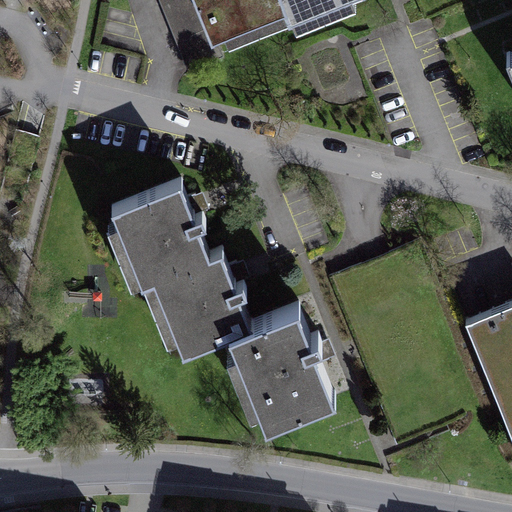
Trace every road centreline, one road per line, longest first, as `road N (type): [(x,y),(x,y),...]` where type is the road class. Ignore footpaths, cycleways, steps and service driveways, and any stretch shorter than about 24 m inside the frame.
road 1 (residential): [(0,477),(123,467),(223,471),(471,511)]
road 2 (residential): [(511,198),(67,89)]
